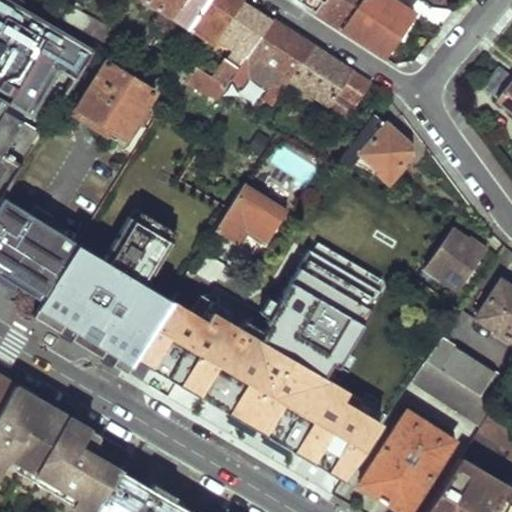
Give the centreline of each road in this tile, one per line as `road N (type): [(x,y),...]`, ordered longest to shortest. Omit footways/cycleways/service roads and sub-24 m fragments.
road 1 (secondary): [(0,338),(296,511)]
road 2 (residential): [(418,95),(271,0)]
road 3 (residential): [(511,224),(418,95)]
road 4 (residential): [(418,95),(495,0)]
